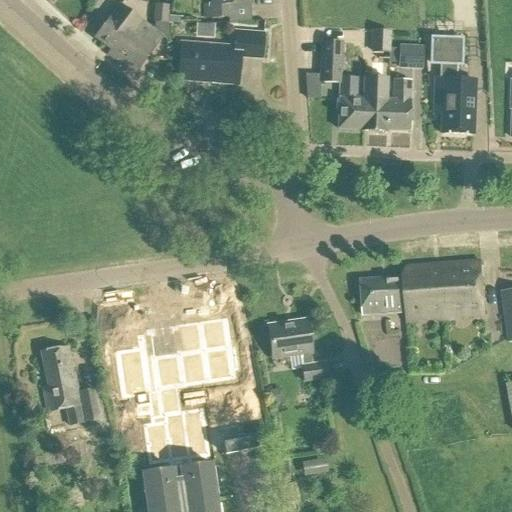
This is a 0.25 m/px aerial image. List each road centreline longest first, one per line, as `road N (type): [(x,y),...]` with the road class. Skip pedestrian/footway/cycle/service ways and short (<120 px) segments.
road 1 (residential): [(5,0),(103,87),(280,197)]
road 2 (unclassified): [(0,296),(301,247)]
road 3 (residential): [(511,159),(293,149)]
road 4 (unclassified): [(301,247),(511,220)]
road 5 (residential): [(293,149),(287,0)]
